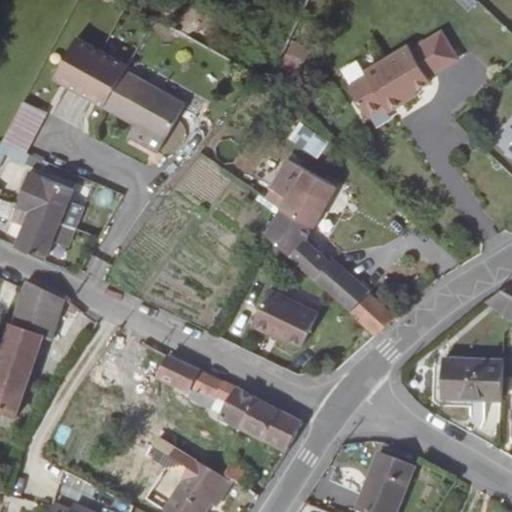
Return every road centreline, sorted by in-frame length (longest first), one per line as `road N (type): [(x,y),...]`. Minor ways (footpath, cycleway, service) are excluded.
road 1 (residential): [(0,254),(341,408)]
road 2 (residential): [(511,259),(388,353),(341,408)]
road 3 (residential): [(341,408),(433,439),(511,489)]
road 4 (residential): [(341,408),(270,511)]
